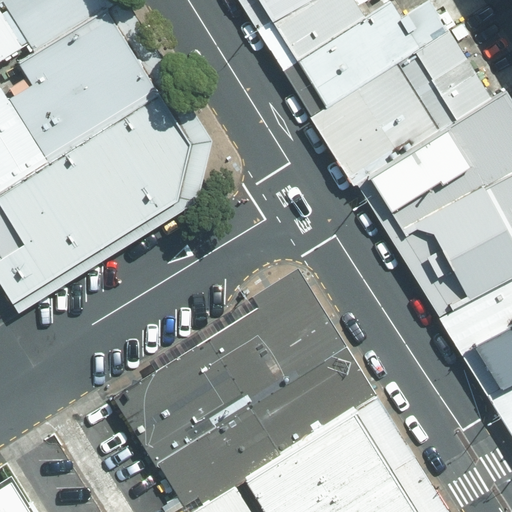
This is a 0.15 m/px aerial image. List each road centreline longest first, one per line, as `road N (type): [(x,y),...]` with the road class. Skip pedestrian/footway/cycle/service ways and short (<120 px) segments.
road 1 (primary): [(311,191),(506,511)]
road 2 (residential): [(311,191),(0,386)]
road 3 (primary): [(191,0),(311,191)]
